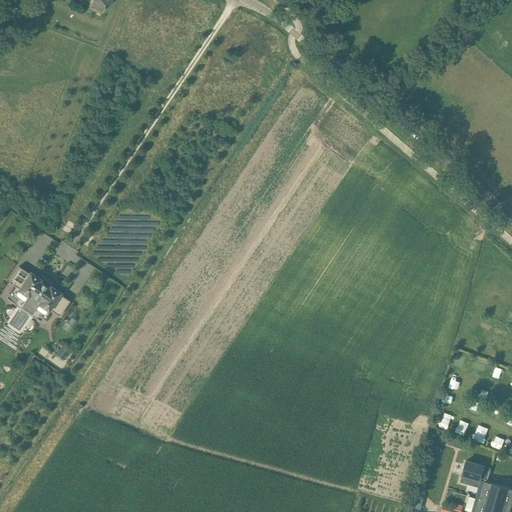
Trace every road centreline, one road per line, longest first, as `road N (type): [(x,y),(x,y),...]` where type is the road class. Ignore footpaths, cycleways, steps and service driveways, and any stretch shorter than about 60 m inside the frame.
road 1 (tertiary): [(385,107),(243,0)]
road 2 (tertiary): [(511,218),(385,107)]
road 3 (unclassified): [(482,0),(385,107)]
